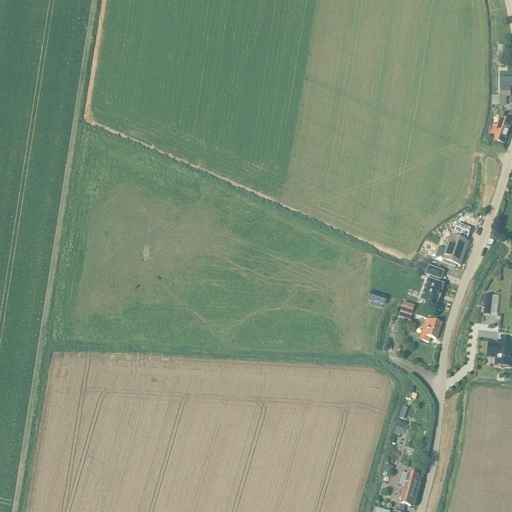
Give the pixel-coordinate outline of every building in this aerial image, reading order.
[(509,88),(499,89),(500,99),(510,98),(509,88)] [(504,146),(511,123),(499,119),(496,127),(493,126),(488,141),(504,146)] [(458,230),(469,234),(473,223),(464,220),(463,225),(460,224),(458,230)] [(446,251),(442,261),(460,267),(468,244),(450,238),(449,241),(448,240),(447,242),(445,250),(446,251)] [(419,265),(416,272),(425,275),(425,276),(430,278),(429,281),(427,280),(420,302),(436,307),(438,300),(439,301),(441,294),(441,293),(443,287),(443,286),(437,285),(438,284),(439,281),(439,280),(441,281),(443,275),(443,273),(435,271),(428,268),(419,265)] [(483,295),(481,313),(483,313),(483,314),(490,315),(491,307),(492,297),(492,296),(483,295)] [(410,322),(414,308),(403,304),(399,318),(410,322)] [(424,319),(426,312),(415,308),(412,316),(424,319)] [(436,342),(442,325),(426,320),(419,341),(428,344),(430,340),(436,342)] [(488,344),(487,357),(495,358),(494,367),(511,369),(511,360),(511,344),(497,343),(497,345),(488,344)] [(419,344),(416,352),(429,356),(431,348),(419,344)] [(403,511),(405,506),(411,508),(419,477),(408,474),(408,476),(404,488),(400,505),(398,511),(403,511)]
